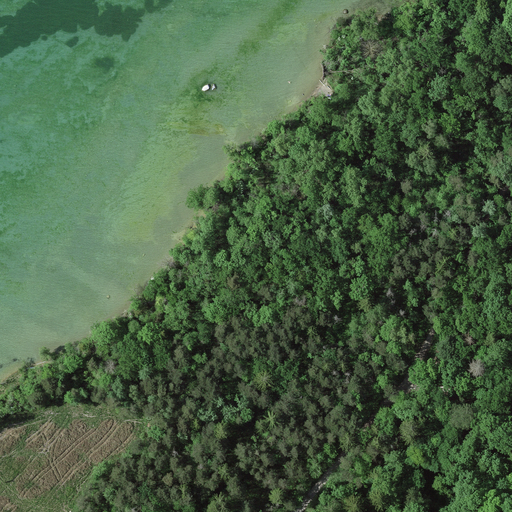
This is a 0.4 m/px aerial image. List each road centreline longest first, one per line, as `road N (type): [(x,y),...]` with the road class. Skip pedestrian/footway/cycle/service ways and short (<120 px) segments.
road 1 (track): [(511,188),(491,211),(411,373)]
road 2 (track): [(411,373),(297,511)]
